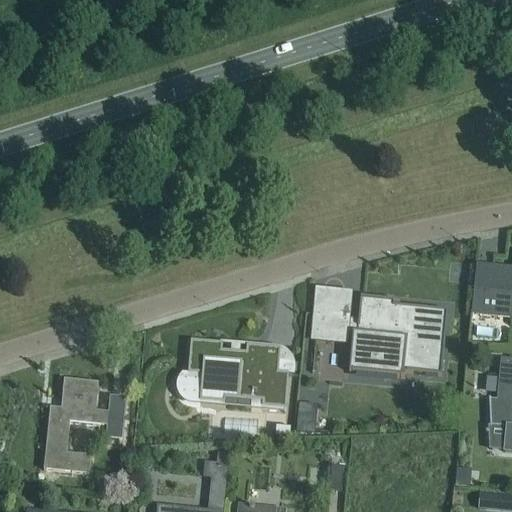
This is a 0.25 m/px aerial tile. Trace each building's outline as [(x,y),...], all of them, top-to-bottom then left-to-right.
[(511,271),(475,267),(471,306),(477,306),(476,316),(511,320),(511,315),(511,271)] [(382,307),(382,302),(360,300),(358,322),(349,321),(316,318),(314,335),(348,338),(351,338),(348,375),(404,380),(404,378),(403,378),(403,374),(441,378),(447,313),(392,308),(382,307)] [(224,401),(261,404),(261,410),(284,412),(288,377),(286,377),(277,376),(279,354),(280,351),(246,348),(245,356),(221,354),(222,346),(190,343),(187,376),(201,377),(199,404),(223,406),(224,401)] [(511,360),(499,360),(496,400),(490,399),(492,426),(505,427),(503,454),(511,454),(511,360)] [(60,411),(48,410),(42,472),(88,477),(90,459),(65,457),(68,425),(105,429),(104,441),(120,442),(124,401),(109,399),(108,415),(94,414),(97,386),(63,383),(60,411)] [(314,436),(316,408),(298,406),(295,434),(314,436)] [(275,428),(274,439),(290,439),(290,429),(275,428)] [(247,485),(245,498),(270,503),(272,490),(247,485)]
